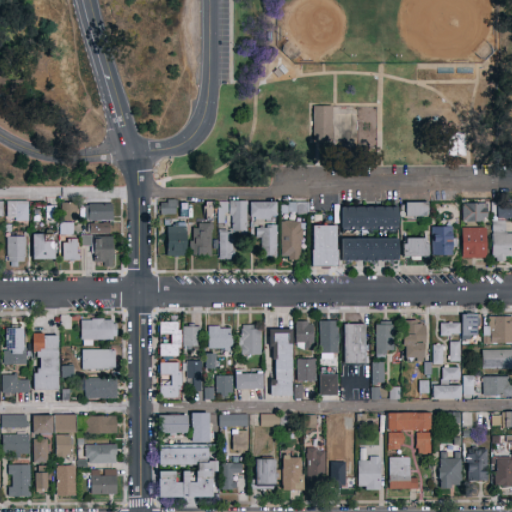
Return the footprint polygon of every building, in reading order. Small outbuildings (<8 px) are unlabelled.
[(308,106),(328,106),(327,141),(309,139),(308,106)] [(448,157),(466,157),(466,132),(448,132),(448,157)] [(177,215),(160,215),(160,201),(177,201),(177,215)] [(218,201),(246,202),(246,235),(235,235),(235,260),(218,259),(218,201)] [(28,221),(6,221),(6,202),(28,202),(28,221)] [(275,202),(275,220),(250,220),(250,202),(275,202)] [(278,213),(306,213),(306,202),(278,202),(278,213)] [(428,218),(402,218),(402,202),(428,202),(428,218)] [(61,203),(74,203),(74,234),(61,234),(61,203)] [(461,222),(461,203),(486,203),(486,222),(461,222)] [(112,204),(112,221),(85,221),(85,204),(112,204)] [(511,218),(496,218),(496,204),(511,204),(511,218)] [(397,207),(397,229),(340,229),(340,207),(397,207)] [(166,256),(166,221),(185,221),(185,256),(166,256)] [(89,227),(109,222),(112,231),(92,236),(89,227)] [(281,259),(281,222),(301,222),(301,259),(281,259)] [(505,222),(505,233),(511,233),(511,260),(491,260),(491,222),(505,222)] [(211,224),(211,256),(191,256),(191,224),(211,224)] [(276,258),(258,258),(258,225),(276,225),(276,258)] [(311,268),(311,225),(337,225),(337,268),(311,268)] [(432,226),(452,226),(452,255),(432,255),(432,226)] [(460,258),(460,228),(486,228),(486,258),(460,258)] [(53,238),(53,260),(33,260),(33,234),(44,234),(44,238),(53,238)] [(25,237),(25,262),(6,262),(6,237),(25,237)] [(93,237),(112,237),(112,266),(104,266),(104,261),(93,261),(93,237)] [(62,261),(62,239),(78,239),(78,261),(62,261)] [(340,261),(340,239),(399,239),(399,261),(340,261)] [(402,259),(402,239),(427,239),(427,259),(402,259)] [(478,315),(478,338),(461,338),(461,315),(478,315)] [(511,369),(481,369),(481,349),(511,349),(511,344),(485,344),(485,316),(511,316),(511,369)] [(94,339),(94,346),(81,346),(81,320),(112,320),(112,339),(94,339)] [(337,321),(337,353),(320,353),(320,321),(337,321)] [(314,349),(295,349),(295,322),(314,322),(314,349)] [(393,356),(375,356),(375,322),(393,322),(393,356)] [(402,322),(424,322),(424,359),(402,359),(402,322)] [(160,356),(160,344),(168,344),(168,338),(159,338),(159,323),(179,323),(179,356),(160,356)] [(440,337),(440,323),(458,323),(458,337),(440,337)] [(367,324),(367,364),(343,364),(343,324),(367,324)] [(240,325),(261,325),(261,355),(240,355),(240,325)] [(184,355),(184,326),(197,326),(197,355),(184,355)] [(232,326),(232,349),(207,349),(207,326),(232,326)] [(3,365),(3,328),(25,328),(25,365),(3,365)] [(293,396),(272,396),(272,329),(292,329),(293,396)] [(33,390),(33,369),(35,369),(35,334),(58,334),(58,390),(33,390)] [(449,362),(449,342),(460,342),(460,362),(449,362)] [(443,345),(443,364),(432,364),(432,345),(443,345)] [(115,350),(115,370),(81,370),(81,350),(115,350)] [(205,368),(205,354),(215,354),(215,368),(205,368)] [(297,382),(297,360),(315,360),(315,382),(297,382)] [(187,361),(201,361),(201,391),(187,391),(187,361)] [(159,398),(160,362),(181,363),(180,399),(159,398)] [(384,384),(371,384),(371,362),(384,362),(384,384)] [(441,380),(441,368),(460,368),(459,381),(441,380)] [(263,389),(235,389),(235,373),(263,373),(263,389)] [(333,394),(332,374),(314,374),(314,394),(333,394)] [(28,401),(17,401),(17,393),(2,393),(2,375),(19,375),(19,378),(28,378),(28,401)] [(216,396),(216,376),(232,376),(232,396),(216,396)] [(474,376),(474,396),(463,396),(463,376),(474,376)] [(511,396),(482,396),(482,377),(511,377),(511,396)] [(117,398),(84,398),(84,379),(117,379),(117,398)] [(427,393),(427,380),(417,379),(416,392),(427,393)] [(292,398),(301,398),(300,384),(292,384),(292,398)] [(432,399),(432,385),(461,385),(461,399),(432,399)] [(203,399),(212,399),(212,386),(202,386),(203,399)] [(398,399),(390,399),(389,388),(398,388),(398,399)] [(502,412),(511,412),(511,429),(502,429),(502,412)] [(191,443),(191,413),(209,413),(209,443),(191,443)] [(430,454),(415,454),(415,430),(387,430),(387,413),(430,413),(430,454)] [(247,414),(247,428),(219,428),(219,414),(247,414)] [(303,427),(314,427),(314,414),(302,414),(303,427)] [(497,425),(498,415),(489,414),(488,425),(497,425)] [(1,428),(1,415),(27,415),(27,428),(1,428)] [(75,415),(75,431),(53,431),(53,434),(32,434),(32,415),(75,415)] [(159,415),(187,415),(187,435),(159,435),(159,415)] [(260,427),(260,415),(280,415),(280,427),(260,427)] [(342,415),(342,429),(327,429),(327,415),(342,415)] [(115,416),(115,434),(84,434),(84,416),(115,416)] [(247,430),(247,451),(232,451),(232,430),(247,430)] [(402,450),(387,450),(387,433),(402,433),(402,450)] [(28,435),(28,454),(2,454),(2,435),(28,435)] [(72,435),(72,458),(56,458),(56,435),(72,435)] [(47,462),(33,462),(33,439),(47,439),(47,462)] [(116,464),(86,464),(86,445),(116,445),(116,464)] [(159,498),(159,472),(178,472),(178,473),(189,473),(189,482),(196,481),(196,466),(159,466),(159,448),(208,448),(208,461),(214,461),(214,497),(159,498)] [(306,449),(324,449),(324,481),(306,481),(306,449)] [(486,450),(486,481),(465,481),(465,450),(486,450)] [(459,453),(460,488),(439,489),(438,458),(445,458),(445,453),(459,453)] [(346,455),(346,487),(331,487),(331,455),(346,455)] [(302,457),(302,491),(281,491),(281,457),(302,457)] [(381,457),(381,490),(357,490),(357,457),(381,457)] [(387,489),(387,458),(409,458),(409,478),(416,478),(416,489),(387,489)] [(253,489),(253,459),(275,459),(275,489),(253,489)] [(494,486),(494,459),(511,459),(511,486),(494,486)] [(221,490),(221,464),(242,464),(242,474),(235,474),(235,490),(221,490)] [(30,496),(8,496),(8,465),(30,465),(30,496)] [(56,496),(56,466),(74,466),(74,496),(56,496)] [(46,473),(46,492),(34,492),(34,473),(46,473)] [(89,495),(89,475),(116,475),(116,495),(89,495)]
